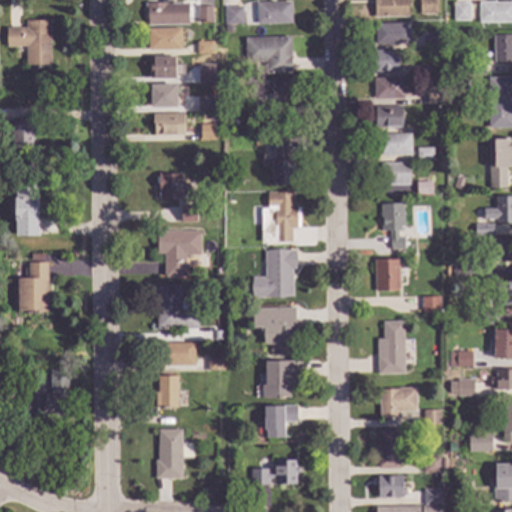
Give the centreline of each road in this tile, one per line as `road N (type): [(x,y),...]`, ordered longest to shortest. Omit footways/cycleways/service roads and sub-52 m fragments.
road 1 (residential): [(108,511),(101,0)]
road 2 (residential): [(340,511),(338,0)]
